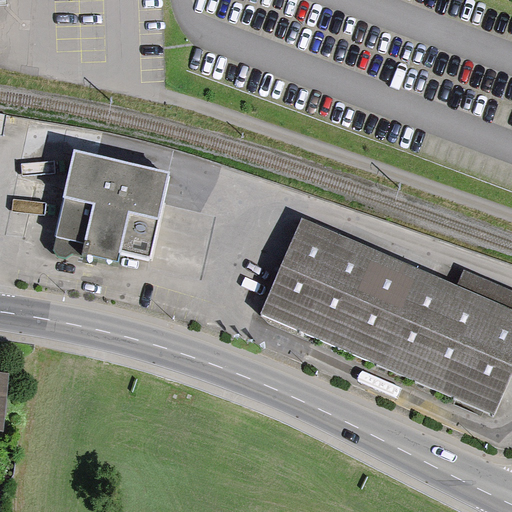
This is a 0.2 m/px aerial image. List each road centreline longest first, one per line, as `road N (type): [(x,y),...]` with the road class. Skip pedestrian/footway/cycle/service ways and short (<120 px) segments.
road 1 (primary): [(0,312),(197,358),(511,504)]
road 2 (residential): [(511,221),(122,91)]
